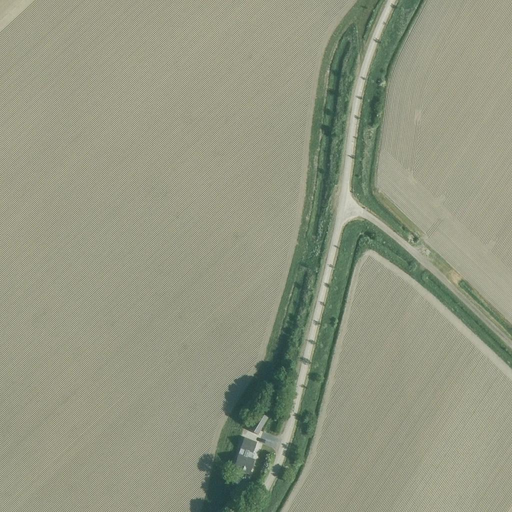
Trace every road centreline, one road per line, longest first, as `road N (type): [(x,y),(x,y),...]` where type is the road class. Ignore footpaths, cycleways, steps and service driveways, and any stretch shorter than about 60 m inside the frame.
road 1 (unclassified): [(250,511),(285,441),(341,208),(355,99),(391,0)]
road 2 (track): [(341,208),(395,237),(511,346)]
